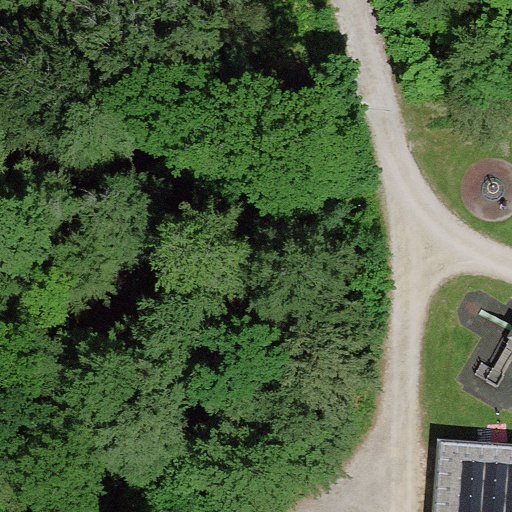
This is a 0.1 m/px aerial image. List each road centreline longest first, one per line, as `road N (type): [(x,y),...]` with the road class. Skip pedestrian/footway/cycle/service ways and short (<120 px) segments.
road 1 (track): [(403,511),(411,234)]
road 2 (track): [(350,0),(379,136),(411,234)]
